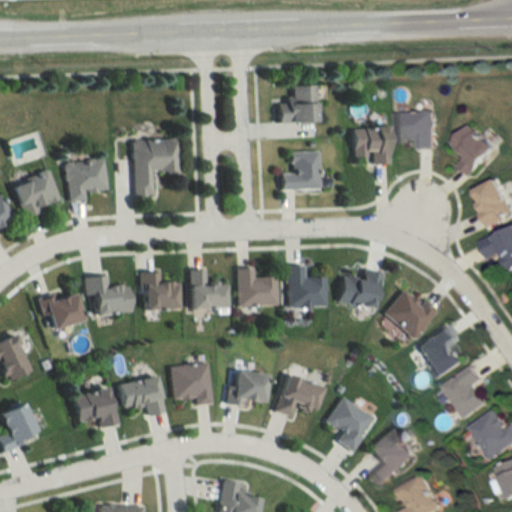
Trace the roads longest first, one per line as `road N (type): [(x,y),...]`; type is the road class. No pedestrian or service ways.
road 1 (residential): [(511,358),(420,249),(376,237),(82,242),(43,253),(0,285)]
road 2 (tertiary): [(0,43),(511,20)]
road 3 (residential): [(0,487),(204,446),(241,447),(297,467),(347,511)]
road 4 (residential): [(241,234),(232,33)]
road 5 (residential): [(207,35),(213,234)]
